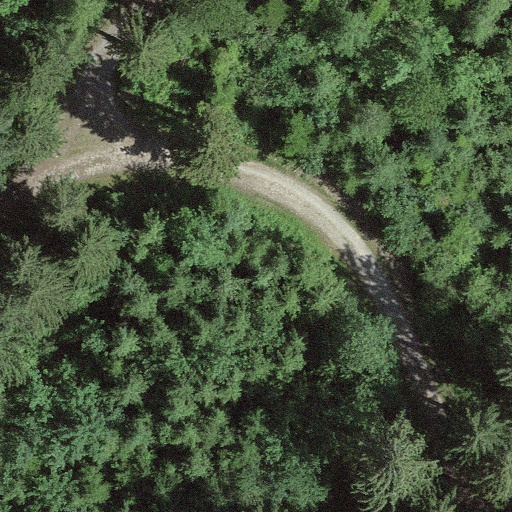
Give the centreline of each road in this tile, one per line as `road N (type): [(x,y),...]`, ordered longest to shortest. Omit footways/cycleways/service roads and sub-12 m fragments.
road 1 (track): [(489,511),(384,283),(352,233),(303,195),(241,166),(177,151),(91,162),(0,201)]
road 2 (track): [(154,0),(113,51),(91,162)]
